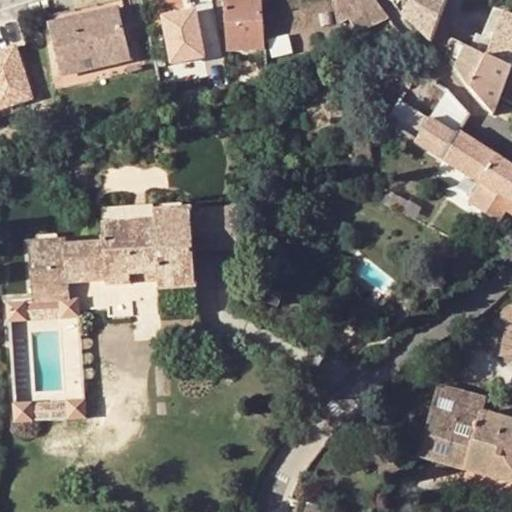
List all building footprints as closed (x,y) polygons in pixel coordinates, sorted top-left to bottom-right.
[(120,8),(117,0),(116,0),(48,18),(50,25),(120,8)] [(267,50),(263,0),(225,0),(230,52),(267,50)] [(358,32),(390,20),(384,11),(375,0),(331,0),(340,36),(357,29),(358,32)] [(390,0),(403,16),(412,0),(390,0)] [(412,0),(403,16),(431,44),(448,0),(412,0)] [(65,81),(134,63),(120,8),(50,25),(65,81)] [(197,11),(164,16),(171,63),(204,58),(197,11)] [(486,59),(509,69),(511,63),(511,16),(502,12),(488,46),(490,47),(486,58),(486,59)] [(486,58),(451,40),(446,57),(471,92),(492,116),(499,97),(509,69),(486,59),(486,58)] [(15,48),(0,53),(0,109),(32,99),(15,48)] [(279,59),(267,60),(268,79),(280,76),(279,59)] [(420,143),(484,184),(511,201),(511,166),(461,133),(472,115),(449,92),(433,119),(420,143)] [(388,121),(420,143),(433,119),(400,99),(388,121)] [(279,119),(266,121),(268,131),(280,129),(279,119)] [(369,136),(351,137),(354,165),(370,163),(370,140),(369,136)] [(507,210),(511,202),(511,201),(484,184),(472,204),(500,221),(507,210)] [(196,249),(239,246),(245,202),(193,206),(196,249)] [(198,284),(193,206),(156,208),(157,218),(105,221),(106,240),(68,242),(67,237),(30,239),(34,298),(71,296),(70,280),(109,277),(109,282),(133,280),(133,271),(160,269),(161,286),(198,284)] [(284,289),(260,282),(259,286),(253,285),(251,293),(258,295),(256,302),(278,309),(284,289)] [(80,295),(62,297),(63,315),(81,313),(80,295)] [(10,318),(28,317),(27,299),(9,300),(10,318)] [(494,325),(505,325),(505,358),(511,357),(511,302),(499,312),(494,325)] [(15,400),(33,399),(28,317),(10,318),(15,400)] [(417,455),(511,480),(511,402),(483,396),(482,399),(436,387),(417,455)] [(68,397),(69,415),(87,414),(86,396),(68,397)] [(16,418),(34,417),(33,399),(15,400),(16,418)] [(341,511),(308,502),(305,511),(341,511)]
